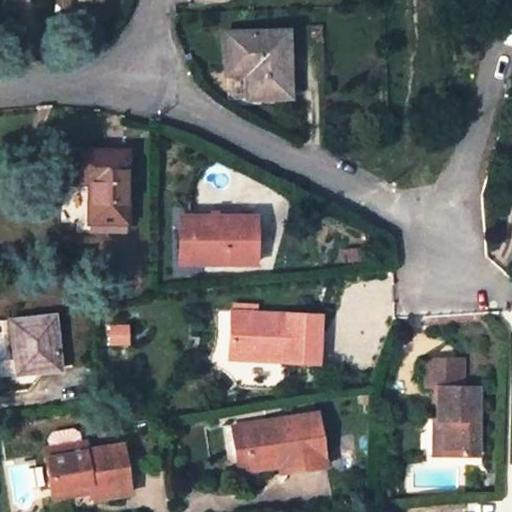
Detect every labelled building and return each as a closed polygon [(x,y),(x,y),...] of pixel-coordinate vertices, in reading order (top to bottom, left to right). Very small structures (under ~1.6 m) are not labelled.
[(284,31),(222,32),(224,75),(244,74),(246,99),(288,98),(284,31)] [(125,154),(71,153),(71,188),(86,188),(86,222),(124,222),(125,154)] [(187,264),(188,218),(178,218),(178,264),(187,264)] [(253,218),(188,218),(187,264),(252,264),(253,218)] [(317,317),(229,314),(228,355),(267,356),(267,361),(315,363),(317,317)] [(52,317),(9,322),(15,375),(58,370),(52,317)] [(422,361),(422,383),(429,388),(435,388),(458,388),(458,361),(422,361)] [(458,388),(435,388),(435,421),(439,420),(439,456),(475,456),(475,388),(458,388)] [(317,414),(242,425),(247,465),(284,460),(287,479),(325,473),(317,414)] [(230,427),(237,474),(277,468),(279,480),(287,479),(284,460),(247,465),(242,425),(230,427)] [(44,436),(44,438),(75,433),(74,432),(68,427),(49,430),(44,436)] [(75,433),(44,438),(45,447),(39,447),(46,491),(87,486),(88,495),(89,501),(125,494),(118,445),(81,451),(80,442),(76,442),(75,433)] [(87,486),(46,491),(47,501),(88,495),(87,486)]
